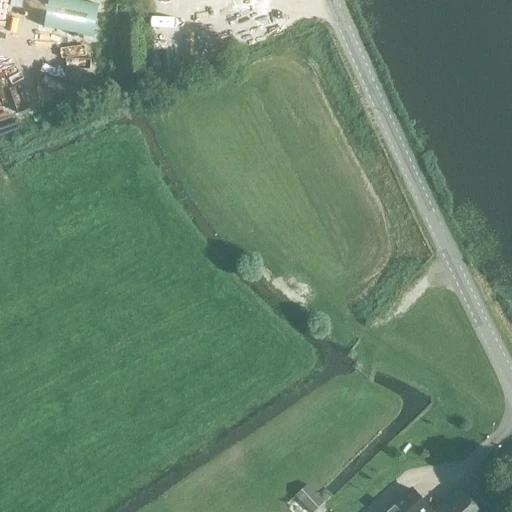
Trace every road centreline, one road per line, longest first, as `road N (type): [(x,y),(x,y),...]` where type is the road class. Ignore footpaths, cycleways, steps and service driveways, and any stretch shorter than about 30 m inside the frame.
road 1 (tertiary): [(511,388),(328,0)]
road 2 (track): [(453,264),(406,302),(342,422),(241,511)]
